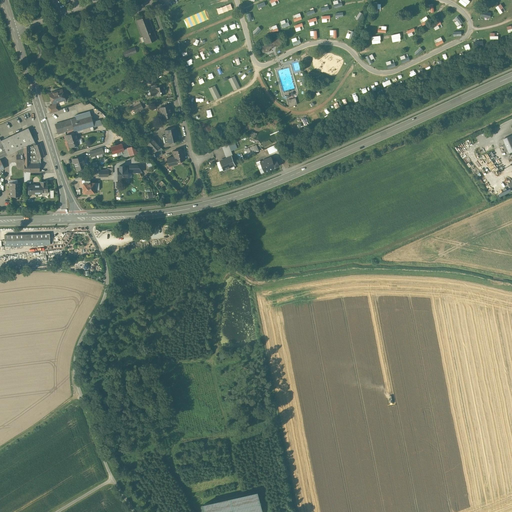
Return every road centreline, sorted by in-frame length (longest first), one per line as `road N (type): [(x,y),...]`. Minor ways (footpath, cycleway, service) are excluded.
road 1 (secondary): [(88,218),(156,214),(259,188),(511,76)]
road 2 (unclassified): [(88,218),(107,283),(76,350),(74,375),(108,471),(134,511)]
road 3 (unknown): [(79,391),(152,356),(209,354),(238,511)]
road 4 (tertiary): [(13,29),(69,218)]
road 5 (residential): [(150,0),(193,161)]
